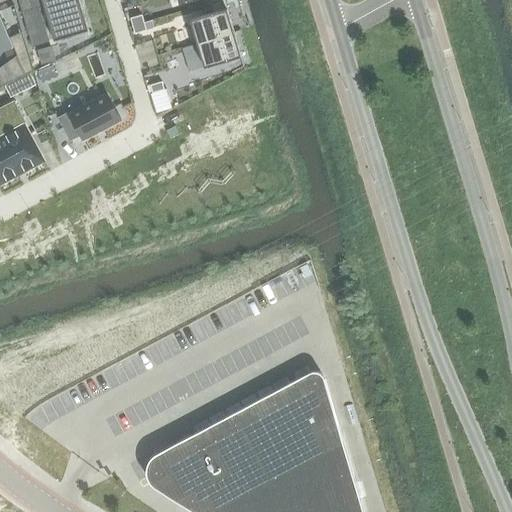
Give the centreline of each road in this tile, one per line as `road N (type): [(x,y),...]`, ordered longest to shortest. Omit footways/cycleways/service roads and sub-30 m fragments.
road 1 (tertiary): [(334,23),(429,338),(506,511)]
road 2 (tertiary): [(511,346),(414,0)]
road 3 (residential): [(0,210),(148,127),(110,0)]
